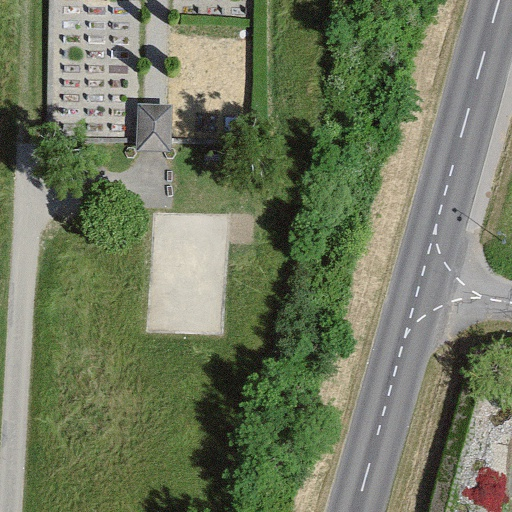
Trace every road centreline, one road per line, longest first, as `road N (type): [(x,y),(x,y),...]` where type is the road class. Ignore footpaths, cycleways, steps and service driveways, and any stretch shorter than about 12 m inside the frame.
road 1 (track): [(26,150),(8,511)]
road 2 (tertiary): [(420,285),(498,0)]
road 3 (tertiary): [(357,511),(420,285)]
